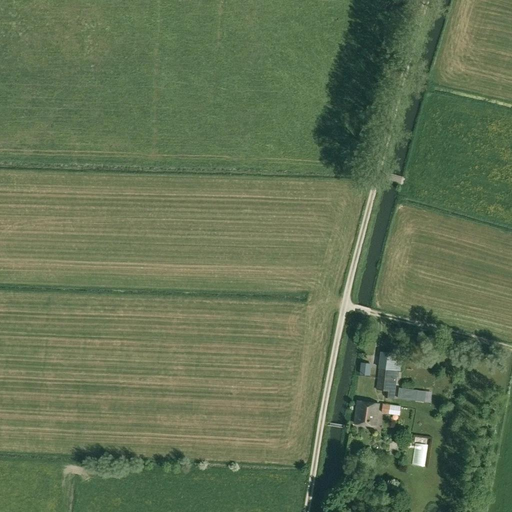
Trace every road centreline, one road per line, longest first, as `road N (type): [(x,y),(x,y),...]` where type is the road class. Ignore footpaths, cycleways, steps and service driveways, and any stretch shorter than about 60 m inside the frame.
road 1 (track): [(426,0),(343,305)]
road 2 (track): [(343,305),(306,511)]
road 3 (track): [(511,349),(343,305)]
